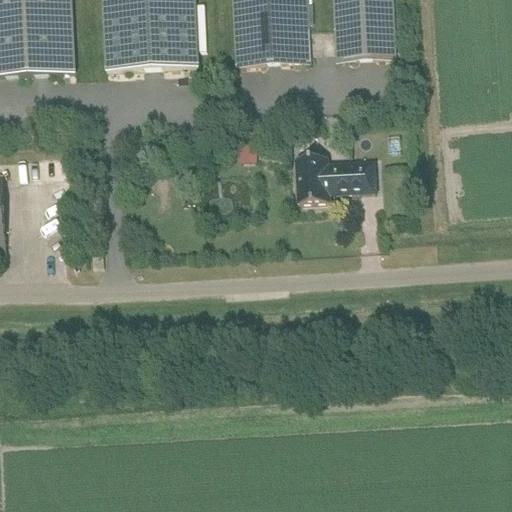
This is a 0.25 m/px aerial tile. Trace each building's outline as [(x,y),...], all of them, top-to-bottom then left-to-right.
[(0,0),(0,83),(76,80),(72,0),(0,0)] [(104,0),(108,78),(200,73),(196,0),(104,0)] [(234,0),(239,71),(311,67),(307,0),(234,0)] [(396,63),(393,0),(335,0),(338,66),(396,63)] [(259,157),(258,134),(241,135),(242,158),(259,157)] [(338,196),(338,200),(378,198),(376,167),(336,168),(337,172),(330,172),(329,161),(297,163),(300,209),(332,207),(331,196),(338,196)]
